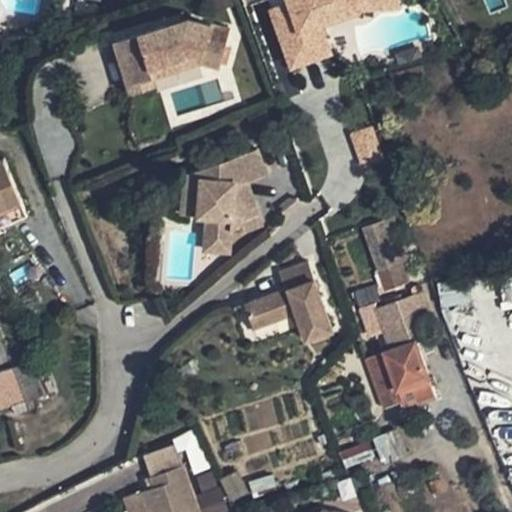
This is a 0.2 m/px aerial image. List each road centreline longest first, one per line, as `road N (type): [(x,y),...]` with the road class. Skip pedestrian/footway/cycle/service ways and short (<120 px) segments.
road 1 (residential): [(127,343),(105,436),(88,453),(0,482)]
road 2 (unknown): [(299,214),(318,208),(346,161),(319,75)]
